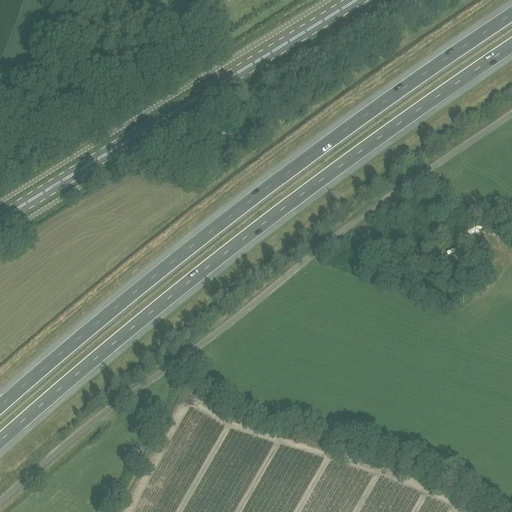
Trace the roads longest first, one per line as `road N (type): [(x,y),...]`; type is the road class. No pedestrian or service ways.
road 1 (motorway): [(0,442),(285,207),(511,46)]
road 2 (motorway): [(511,14),(316,150),(0,407)]
road 3 (unclassified): [(0,500),(356,220),(511,114)]
road 4 (secondary): [(0,221),(360,0)]
